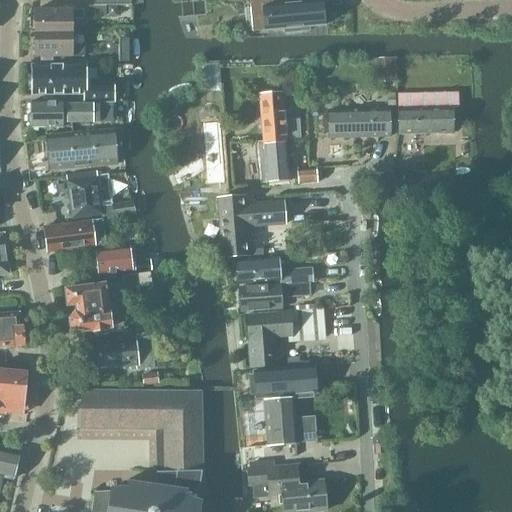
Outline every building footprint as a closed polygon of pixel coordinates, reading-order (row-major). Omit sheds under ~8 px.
[(249,0),(251,10),(263,9),(264,23),(265,31),(285,30),(285,34),(309,32),(309,27),(324,26),(322,2),(289,5),(288,0),(249,0)] [(106,8),(95,8),(89,8),(89,17),(106,17),(106,8)] [(35,34),(72,34),(72,20),(84,20),(84,10),(34,11),(35,34)] [(72,34),(35,34),(35,58),(85,58),(84,48),(72,48),(72,34)] [(119,40),(119,46),(119,63),(120,62),(129,62),(129,40),(119,40)] [(119,63),(119,46),(110,46),(110,63),(119,63)] [(208,65),(209,91),(218,90),(217,65),(208,65)] [(31,76),(31,95),(89,95),(89,102),(118,102),(118,88),(84,88),(84,67),(32,67),(32,75),(31,76)] [(264,151),(287,149),(286,140),(300,140),(299,121),(284,122),(282,93),(259,95),(264,151)] [(397,94),(397,110),(398,110),(398,135),(453,134),(453,110),(459,109),(458,93),(397,94)] [(31,128),(63,128),(63,124),(93,124),(93,102),(31,103),(31,128)] [(389,110),(328,112),(329,139),(390,138),(389,110)] [(50,171),(117,165),(114,132),(47,137),(50,171)] [(260,170),(265,170),(288,168),(287,149),(264,151),(264,154),(258,154),(260,170)] [(298,187),(318,185),(317,172),(297,174),(298,187)] [(72,220),(103,216),(97,173),(66,177),(72,220)] [(250,205),(247,205),(247,198),(218,199),(219,217),(222,259),(249,257),(247,224),(285,221),(283,203),(250,205)] [(114,219),(135,216),(132,201),(111,205),(114,219)] [(100,221),(44,229),(47,253),(103,246),(100,221)] [(0,276),(9,275),(4,235),(0,235),(0,276)] [(99,277),(132,273),(130,248),(96,252),(99,277)] [(263,258),(262,250),(252,250),(252,259),(263,258)] [(280,285),(308,283),(312,283),(311,270),(280,272),(278,260),(236,264),(238,287),(281,283),(280,285)] [(149,261),(133,263),(135,274),(150,272),(149,261)] [(163,273),(150,275),(151,280),(151,286),(164,284),(163,273)] [(124,328),(121,303),(126,303),(124,291),(152,287),(151,286),(151,280),(150,275),(122,278),(123,284),(66,291),(68,307),(76,306),(77,314),(75,314),(70,321),(71,329),(78,334),(84,333),(106,331),(106,330),(124,328)] [(240,313),(282,310),(281,299),(309,296),(308,283),(280,285),(280,286),(238,289),(240,313)] [(323,312),(246,317),(250,370),(278,369),(278,359),(284,358),(283,351),(278,352),(276,340),(326,337),(323,312)] [(21,328),(19,314),(0,315),(0,348),(23,347),(22,328),(21,328)] [(86,345),(78,346),(81,373),(137,367),(137,370),(155,368),(154,354),(153,349),(152,349),(151,338),(130,340),(86,345)] [(288,368),(300,367),(300,359),(288,360),(288,368)] [(313,399),(311,368),(251,372),(252,377),(249,377),(250,395),(254,395),(254,400),(266,400),(267,418),(307,415),(307,399),(313,399)] [(0,407),(22,409),(26,374),(0,372),(0,407)] [(143,387),(159,385),(158,374),(143,376),(143,387)] [(156,431),(157,487),(196,492),(202,473),(201,393),(82,392),(82,430),(156,431)] [(297,416),(266,418),(268,447),(298,445),(297,416)] [(315,425),(303,426),(304,436),(316,435),(315,425)] [(0,491),(3,479),(10,481),(11,478),(15,479),(20,456),(0,451),(0,491)] [(302,484),(300,466),(300,465),(275,468),(274,468),(247,472),(248,489),(267,487),(268,499),(282,498),(283,511),(321,511),(326,511),(323,482),(302,484)] [(200,511),(202,502),(198,501),(199,493),(196,492),(157,487),(128,483),(127,489),(111,489),(110,492),(97,493),(94,511),(200,511)]
